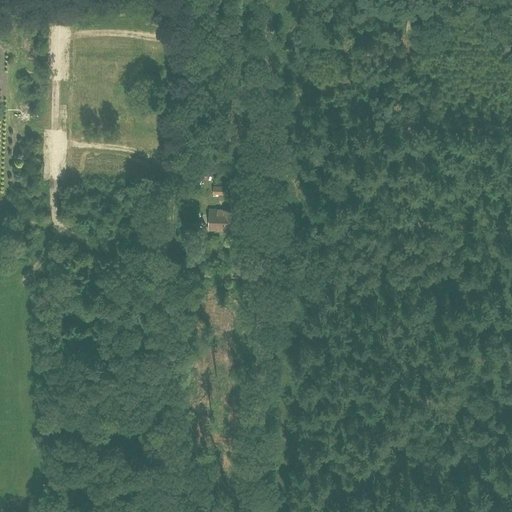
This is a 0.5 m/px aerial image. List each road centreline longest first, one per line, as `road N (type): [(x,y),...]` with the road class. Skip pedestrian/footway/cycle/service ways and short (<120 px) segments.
road 1 (track): [(403,511),(412,0)]
road 2 (tertiary): [(261,511),(270,0)]
road 3 (track): [(53,0),(49,222)]
road 4 (track): [(51,139),(154,157),(168,167),(172,252)]
